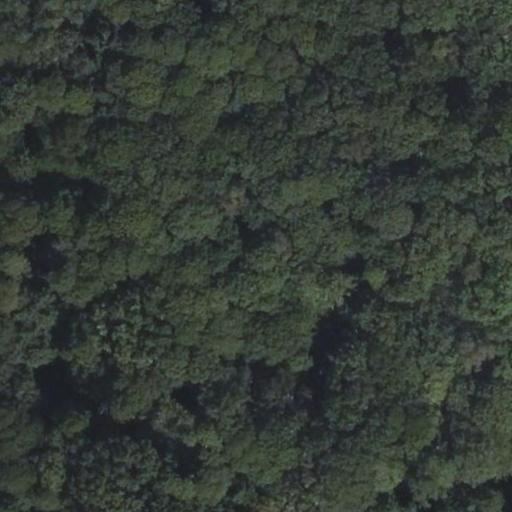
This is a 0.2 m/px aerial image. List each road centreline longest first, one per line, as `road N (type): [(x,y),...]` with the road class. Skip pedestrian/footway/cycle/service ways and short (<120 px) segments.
road 1 (track): [(248,511),(369,480),(511,469)]
road 2 (motorway): [(45,511),(0,377)]
